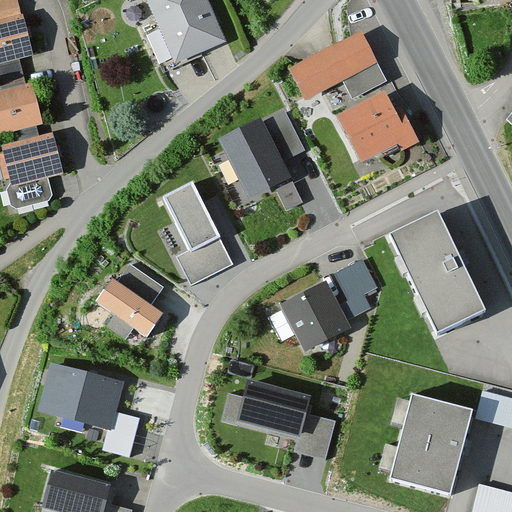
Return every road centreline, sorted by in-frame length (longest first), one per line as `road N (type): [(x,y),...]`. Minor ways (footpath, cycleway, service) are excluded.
road 1 (residential): [(351,232),(250,278),(204,338),(169,475)]
road 2 (unclassified): [(101,194),(320,0)]
road 3 (secondary): [(511,231),(395,0)]
road 4 (unclassified): [(0,385),(41,282),(101,194)]
road 5 (residential): [(101,194),(82,154),(57,0)]
road 6 (residential): [(328,511),(169,475)]
